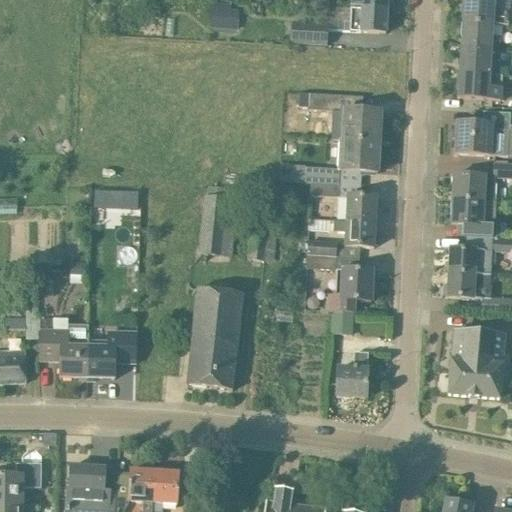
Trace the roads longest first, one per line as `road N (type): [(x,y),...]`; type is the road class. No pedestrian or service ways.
road 1 (residential): [(400,451),(424,0)]
road 2 (residential): [(0,417),(164,419),(400,451)]
